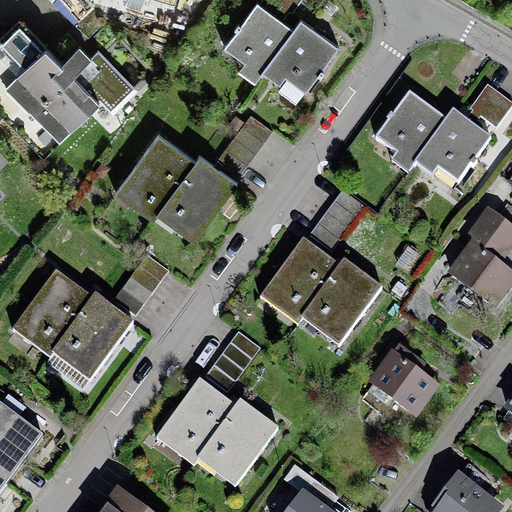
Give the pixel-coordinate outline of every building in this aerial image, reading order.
[(281,0),(279,3),(292,12),(301,0),(281,0)] [(268,64),(294,31),(258,4),(225,47),(261,74),(268,64)] [(135,95),(51,6),(0,53),(0,87),(68,159),(135,95)] [(294,31),(268,64),(303,90),(338,45),(303,19),(294,31)] [(471,109),(484,119),(500,97),(488,87),(471,109)] [(416,164),(446,124),(410,97),(379,137),(416,164)] [(511,109),(511,105),(500,97),(484,119),(497,129),(511,109)] [(446,124),(416,164),(432,176),(438,168),(458,183),(490,139),(455,113),(446,124)] [(240,181),(162,133),(122,197),(200,246),(240,181)] [(511,272),(511,239),(484,221),(448,273),(492,302),(511,272)] [(395,294),(310,239),(266,306),(352,361),(395,294)] [(139,322),(63,273),(21,337),(98,387),(139,322)] [(448,368),(406,339),(370,392),(412,421),(448,368)] [(287,427),(204,377),(163,445),(246,494),(287,427)] [(0,505),(51,436),(0,398),(0,505)] [(508,511),(511,507),(511,499),(466,470),(439,511),(508,511)] [(350,511),(313,487),(295,511),(350,511)] [(156,511),(124,489),(107,511),(156,511)]
